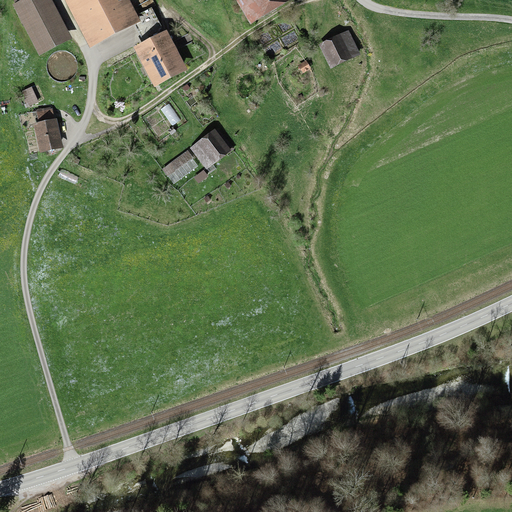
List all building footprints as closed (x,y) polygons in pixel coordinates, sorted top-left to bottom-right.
[(65,40),(43,0),(31,0),(19,7),(42,51),(65,40)] [(72,0),(94,42),(134,21),(122,0),(72,0)] [(247,0),(256,16),(282,0),(247,0)] [(156,83),(182,69),(152,11),(137,19),(151,46),(139,52),(156,83)] [(334,61),(345,56),(347,60),(359,54),(350,34),(327,45),(334,61)] [(307,64),(301,68),(304,72),(310,68),(307,64)] [(32,90),(24,94),(30,108),(39,104),(32,90)] [(38,126),(44,152),(61,148),(57,131),(60,130),(56,112),(39,115),(41,126),(38,126)] [(235,149),(220,130),(193,151),(208,170),(235,149)] [(166,172),(171,179),(195,161),(191,155),(166,172)]
